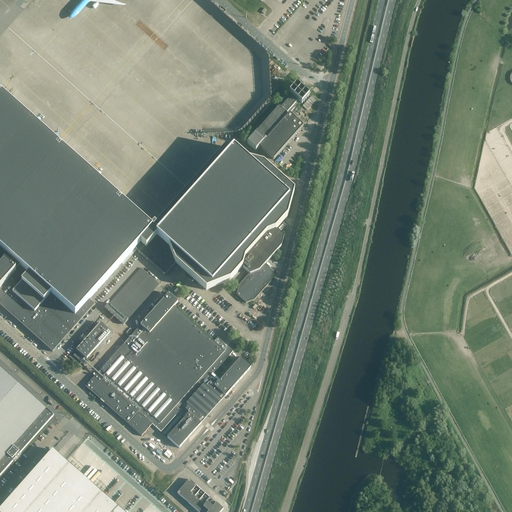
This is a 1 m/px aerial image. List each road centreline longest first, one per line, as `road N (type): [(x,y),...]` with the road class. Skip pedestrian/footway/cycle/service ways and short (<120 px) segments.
road 1 (primary): [(255,511),(392,0)]
road 2 (primary): [(382,0),(245,511)]
road 3 (unclassified): [(183,457),(259,368),(331,81)]
road 4 (unclassified): [(0,323),(128,438)]
road 5 (unclassified): [(218,0),(302,73),(331,81)]
